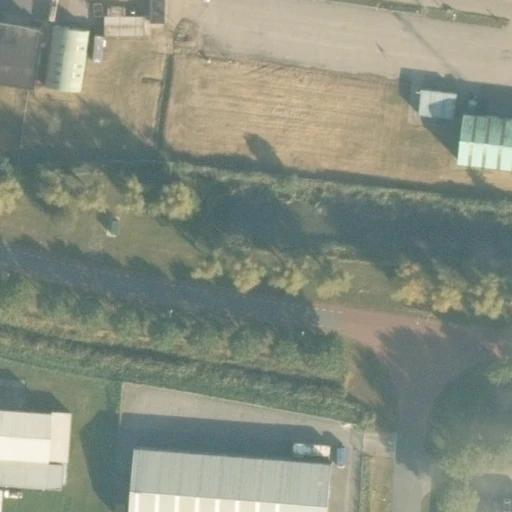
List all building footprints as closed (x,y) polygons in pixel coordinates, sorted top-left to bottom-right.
[(148,0),(149,21),(163,21),(162,0),(148,0)] [(44,30),(0,22),(0,83),(37,89),(44,30)] [(87,31),(56,26),(51,57),(46,86),(78,91),(87,31)] [(457,93),(422,88),(419,113),(454,118),(457,93)] [(458,161),(511,166),(511,116),(464,111),(458,161)] [(111,220),(109,233),(116,234),(118,221),(111,220)] [(66,461),(69,412),(0,407),(0,483),(61,488),(63,463),(46,462),(46,459),(66,461)] [(132,487),(152,488),(155,448),(135,446),(132,487)] [(152,488),(171,490),(174,449),(155,448),(152,488)] [(171,490),(191,491),(194,451),(174,449),(171,490)] [(191,491),(211,493),(214,452),(194,451),(191,491)] [(211,493),(230,494),(233,454),(214,452),(211,493)] [(230,494),(250,496),(253,456),(233,454),(230,494)] [(250,496),(270,497),(273,457),(253,456),(250,496)] [(270,497),(289,499),(291,479),(292,459),(273,457),(270,497)] [(332,462),(292,459),(291,479),(330,482),(332,462)] [(330,482),(291,479),(289,499),(329,502),(330,482)] [(149,511),(152,488),(132,487),(129,511),(149,511)] [(169,511),(171,490),(152,488),(149,511),(169,511)] [(189,511),(191,491),(171,490),(169,511),(189,511)] [(209,511),(211,493),(191,491),(189,511),(209,511)] [(228,511),(230,494),(211,493),(209,511),(228,511)] [(248,511),(250,496),(230,494),(228,511),(248,511)] [(268,511),(270,497),(250,496),(248,511),(268,511)] [(288,511),(289,499),(270,497),(268,511),(288,511)] [(289,499),(288,511),(327,511),(329,502),(289,499)]
